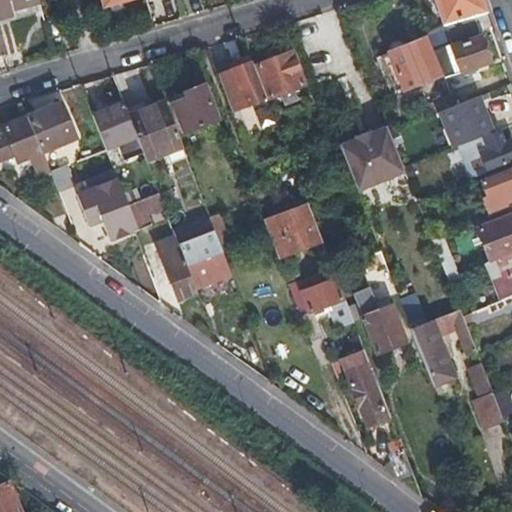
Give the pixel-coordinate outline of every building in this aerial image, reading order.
[(11,11),(37,2),(36,0),(0,0),(0,18),(13,15),(11,11)] [(187,0),(192,15),(206,11),(203,0),(187,0)] [(435,0),(447,31),(427,38),(432,48),(447,43),(490,27),(480,0),(435,0)] [(342,64),(329,19),(298,28),(311,72),(342,64)] [(389,92),(438,74),(425,37),(404,44),(401,41),(395,40),(391,42),(390,48),(376,53),(389,92)] [(447,43),(432,48),(445,82),(446,82),(489,65),(479,38),(450,48),(447,43)] [(255,62),(256,66),(269,99),(280,94),(285,106),(299,100),(295,89),(306,84),(293,51),(271,60),(269,57),(255,62)] [(250,56),(231,63),(233,70),(251,64),(253,63),(250,56)] [(219,76),(232,111),(267,98),(260,81),(258,81),(251,64),(233,70),(231,63),(216,69),(219,76)] [(219,121),(204,84),(184,92),(186,98),(173,103),(185,134),(219,121)] [(427,101),(431,113),(455,104),(451,93),(427,101)] [(184,147),(166,101),(129,115),(143,153),(146,163),(184,147)] [(78,139),(62,102),(28,116),(43,153),(78,139)] [(124,103),(94,115),(107,149),(119,144),(125,160),(143,153),(129,115),(124,103)] [(4,134),(0,135),(0,165),(15,159),(17,164),(31,158),(38,176),(51,171),(43,153),(28,116),(1,126),(4,134)] [(406,174),(387,125),(371,131),(371,130),(354,136),(354,138),(338,144),(358,193),(406,174)] [(498,129),(455,146),(460,159),(479,153),(486,171),(511,160),(511,147),(509,140),(503,143),(498,129)] [(511,166),(479,179),(486,196),(493,194),(497,204),(511,198),(511,166)] [(86,216),(69,172),(53,178),(71,222),(86,216)] [(140,189),(125,195),(129,205),(159,193),(157,187),(141,193),(140,189)] [(129,205),(138,230),(152,225),(149,215),(165,209),(159,193),(129,205)] [(323,241),(309,205),(264,221),(278,257),(323,241)] [(511,211),(477,225),(489,259),(511,250),(511,211)] [(233,245),(221,214),(210,218),(214,230),(222,250),(233,245)] [(209,216),(174,230),(176,236),(179,244),(214,230),(210,218),(209,216)] [(214,230),(179,244),(188,266),(197,290),(232,276),(227,264),(222,250),(214,230)] [(443,235),(432,239),(446,276),(455,272),(457,272),(443,235)] [(176,236),(156,244),(178,300),(198,293),(188,266),(179,244),(176,236)] [(511,250),(489,259),(486,261),(500,299),(511,294),(511,250)] [(381,252),(334,270),(337,277),(339,282),(386,264),(381,252)] [(284,266),(288,279),(301,275),(296,262),(284,266)] [(455,272),(446,276),(450,285),(458,281),(455,272)] [(296,282),(289,285),(312,343),(324,338),(313,312),(329,306),(337,329),(355,323),(349,307),(346,308),(343,300),(346,299),(339,282),(337,277),(300,291),(296,282)] [(354,293),(377,355),(407,343),(393,305),(386,307),(379,310),(377,303),(370,287),(354,293)] [(384,301),(377,303),(379,310),(386,307),(384,301)] [(461,310),(411,329),(434,387),(455,379),(439,337),(457,330),(468,355),(477,351),(465,321),(462,314),(461,310)] [(462,314),(465,321),(473,318),(471,311),(462,314)] [(389,419),(362,350),(340,359),(367,428),(389,419)] [(481,363),(493,393),(503,389),(494,367),(491,368),(487,356),(480,359),(481,363)] [(473,400),(485,430),(504,422),(493,393),(481,363),(468,368),(480,398),(473,400)] [(388,453),(401,479),(414,473),(404,447),(388,453)] [(0,511),(20,511),(9,482),(0,485),(0,511)] [(466,505),(469,511),(483,511),(480,501),(466,505)]
